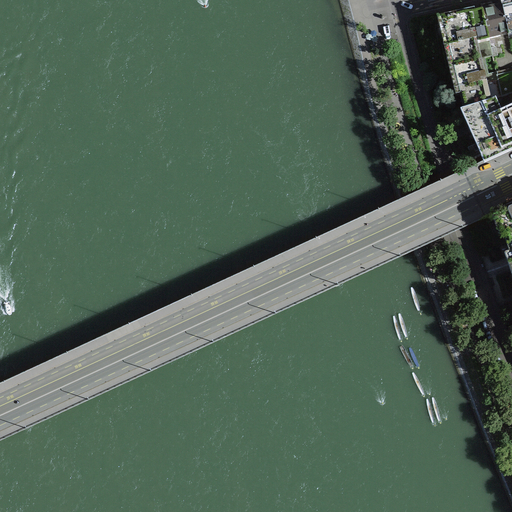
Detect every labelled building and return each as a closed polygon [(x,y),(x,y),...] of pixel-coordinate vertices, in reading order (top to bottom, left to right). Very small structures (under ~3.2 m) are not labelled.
[(509,35),(511,34),(511,3),(508,5),(503,6),(508,29),(509,34),(509,35)] [(508,29),(503,6),(495,8),(494,8),(482,10),(489,38),(509,34),(508,29)] [(464,110),(490,101),(494,99),(496,99),(501,96),(502,96),(497,75),(496,72),(489,73),(485,58),(493,56),(489,38),(482,10),(468,14),(467,11),(465,11),(456,14),(456,16),(442,20),(445,30),(440,31),(447,60),(452,58),(464,110)] [(511,71),(497,75),(502,96),(508,94),(511,92),(511,71)] [(490,101),(464,110),(461,110),(480,152),(484,162),(497,156),(503,153),(488,117),(500,112),(494,99),(490,101)] [(500,112),(488,117),(503,153),(511,148),(511,126),(506,112),(505,110),(500,112)] [(511,199),(499,205),(499,207),(493,209),(495,214),(494,216),(497,217),(499,223),(498,226),(501,227),(504,235),(504,236),(506,242),(506,243),(511,240),(511,199)]
